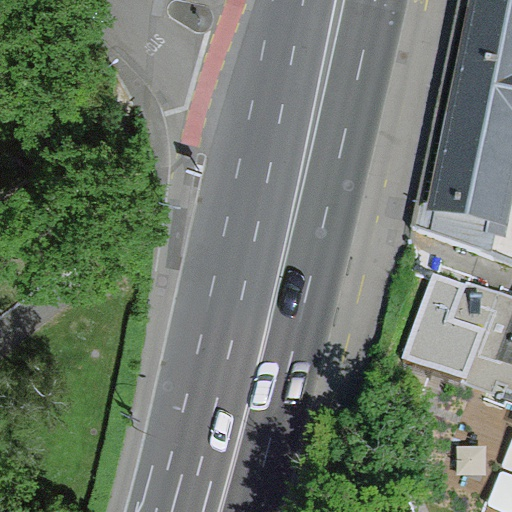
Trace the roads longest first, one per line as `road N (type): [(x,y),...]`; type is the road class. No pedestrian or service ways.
road 1 (primary): [(300,173),(207,511)]
road 2 (unclassified): [(127,0),(189,75),(300,173)]
road 3 (primary): [(300,173),(374,0)]
road 4 (primary): [(304,0),(300,173)]
